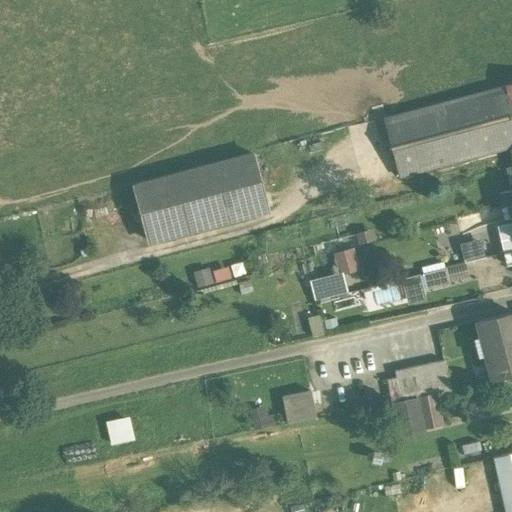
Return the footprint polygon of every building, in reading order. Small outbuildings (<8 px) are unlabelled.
[(509,109),(504,85),(383,117),(400,176),(511,145),(511,134),(507,110),(509,109)] [(250,153),(134,184),(149,242),(265,211),(250,153)] [(460,246),(465,264),(490,258),(485,240),(460,246)] [(349,249),(333,253),(338,274),(354,270),(349,249)] [(469,281),(465,264),(438,271),(442,287),(469,281)] [(511,314),(511,312),(476,321),(492,381),(511,376),(511,314)] [(443,360),(394,370),(400,401),(450,390),(443,360)] [(309,390),(283,396),(289,424),(315,418),(309,390)] [(110,445),(132,440),(127,416),(104,421),(110,445)] [(511,511),(511,453),(491,458),(503,511),(511,511)]
